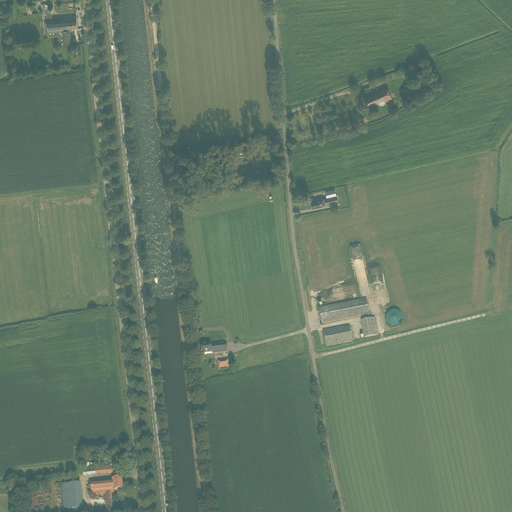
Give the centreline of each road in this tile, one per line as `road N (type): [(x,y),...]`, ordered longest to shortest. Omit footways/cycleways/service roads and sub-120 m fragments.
road 1 (unclassified): [(343,511),(294,245),(273,0)]
road 2 (unclassified): [(143,511),(84,0)]
road 3 (primary): [(166,511),(109,0)]
road 4 (track): [(208,511),(151,0)]
